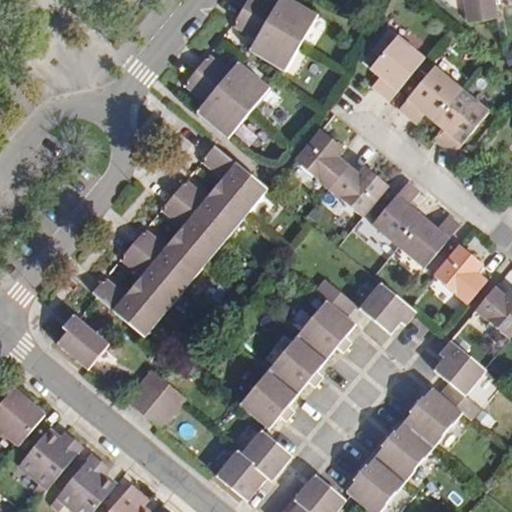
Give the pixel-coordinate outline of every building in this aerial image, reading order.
[(248,0),(243,11),(266,24),(301,45),(317,17),(287,0),(280,0),(276,7),(274,11),(266,7),(269,2),(264,0),(248,0)] [(494,0),(464,0),(469,22),(497,18),(494,0)] [(276,7),(269,2),(266,7),(274,11),(276,7)] [(266,24),(243,11),(240,15),(235,22),(237,23),(234,29),(248,37),(250,33),(258,37),(256,42),(250,52),(284,72),(301,45),(266,24)] [(258,37),(250,33),(248,37),(256,42),(258,37)] [(390,103),(425,61),(398,38),(371,70),(380,78),(386,83),(378,93),(390,103)] [(197,72),(249,114),(269,90),(238,64),(230,73),(227,77),(220,71),(224,68),(211,57),(207,62),(205,61),(197,72)] [(230,73),(224,68),(220,71),(227,77),(230,73)] [(425,116),(435,124),(462,91),(435,69),(400,111),(411,121),(420,111),(425,116)] [(228,139),(249,114),(197,72),(188,82),(189,83),(185,88),(197,99),(201,95),(208,101),(204,104),(197,113),(228,139)] [(386,83),(380,78),(372,88),(378,93),(386,83)] [(462,91),(435,124),(445,131),(451,136),(442,146),(454,156),(489,114),(462,91)] [(208,101),(201,95),(197,99),(204,104),(208,101)] [(425,116),(420,111),(411,121),(417,126),(425,116)] [(451,136),(445,131),(436,141),(442,146),(451,136)] [(330,191),(348,168),(338,159),(345,151),(321,132),(296,163),(330,191)] [(223,180),(216,190),(247,215),(267,190),(215,148),(206,159),(207,160),(204,164),(218,176),(221,172),(226,177),(223,180)] [(359,176),(348,168),(330,191),(363,219),(389,188),(366,168),(359,176)] [(226,177),(221,172),(218,176),(223,180),(226,177)] [(226,240),(247,215),(216,190),(208,199),(205,202),(199,198),(203,194),(189,182),(185,187),(184,186),(174,197),(195,214),(226,240)] [(399,248),(423,219),(409,207),(421,193),(409,183),(373,226),(399,248)] [(208,199),(203,194),(199,198),(205,202),(208,199)] [(206,264),(226,240),(195,214),(174,197),(165,208),(167,209),(163,214),(177,225),(180,222),(185,226),(182,230),(175,239),(206,264)] [(437,231),(423,219),(399,248),(425,270),(461,227),(449,217),(437,231)] [(185,226),(180,222),(177,225),(182,230),(185,226)] [(143,235),(133,246),(154,264),(186,289),(206,264),(175,239),(167,248),(164,252),(159,247),(162,243),(148,232),(144,236),(143,235)] [(167,248),(162,243),(159,247),(164,252),(167,248)] [(142,279),(134,288),(165,314),(186,289),(154,264),(133,246),(124,257),(126,259),(122,263),(136,275),(139,271),(145,275),(142,279)] [(434,278),(468,306),(488,283),(477,274),(483,266),(460,247),(434,278)] [(145,275),(139,271),(136,275),(142,279),(145,275)] [(165,314),(134,288),(127,297),(123,301),(118,297),(121,293),(107,281),(103,285),(102,284),(93,295),(145,339),(165,314)] [(327,301),(347,318),(356,307),(325,281),(316,292),(327,301)] [(360,310),(391,335),(401,323),(411,310),(409,309),(381,285),(360,310)] [(476,312),(510,340),(511,337),(511,290),(506,298),(495,289),(476,312)] [(127,297),(121,293),(118,297),(123,301),(127,297)] [(298,336),(321,356),(330,345),(336,350),(338,348),(344,354),(352,344),(345,339),(356,325),(347,318),(327,301),(298,336)] [(417,314),(411,310),(401,323),(406,328),(417,314)] [(78,322),(74,318),(64,329),(69,333),(78,322)] [(109,347),(78,322),(69,333),(58,346),(89,371),(109,347)] [(327,361),(321,356),(298,336),(269,372),(292,391),(301,381),(307,386),(309,383),(315,389),(323,379),(317,374),(327,361)] [(455,347),(450,343),(441,355),(445,358),(455,347)] [(336,350),(330,345),(321,356),(327,361),(336,350)] [(439,395),(463,414),(471,422),(482,409),(465,396),(486,372),(455,347),(445,358),(435,371),(449,383),(439,395)] [(139,412),(142,409),(164,382),(152,372),(127,402),(139,412)] [(298,396),(292,391),(269,372),(240,407),(263,426),(272,416),(278,421),(280,419),(286,424),(294,415),(288,409),(298,396)] [(307,386),(301,381),(292,391),(298,396),(307,386)] [(175,390),(164,382),(142,409),(152,417),(175,390)] [(14,390),(0,406),(0,431),(19,448),(45,417),(14,390)] [(187,400),(175,390),(152,417),(149,421),(161,431),(187,400)] [(433,390),(404,425),(433,449),(463,414),(439,395),(433,390)] [(152,417),(142,409),(139,412),(149,421),(152,417)] [(278,421),(272,416),(263,426),(269,431),(278,421)] [(375,459),(405,484),(433,449),(404,425),(375,459)] [(62,440),(50,430),(18,467),(40,485),(48,491),(84,448),(71,437),(62,448),(58,445),(62,440)] [(261,433),(241,457),(267,478),(277,466),(282,470),(292,458),(261,433)] [(71,437),(67,434),(62,440),(58,445),(62,448),(71,437)] [(267,478),(241,457),(236,453),(216,477),(243,499),(253,487),(257,490),(267,478)] [(93,455),(57,499),(64,505),(72,511),(94,511),(117,486),(104,476),(101,480),(96,477),(105,466),(93,455)] [(381,511),(405,484),(375,459),(346,494),(367,511),(381,511)] [(109,469),(105,466),(96,477),(101,480),(104,476),(109,469)] [(282,470),(277,466),(267,478),(272,482),(282,470)] [(299,505),(307,511),(337,511),(346,503),(315,477),(305,489),(309,493),(299,505)] [(48,491),(40,485),(33,493),(41,499),(48,491)] [(148,511),(142,507),(139,511),(134,508),(143,497),(131,487),(109,511),(148,511)] [(257,490),(253,487),(243,499),(247,502),(257,490)] [(309,493),(305,489),(295,501),(299,505),(309,493)] [(148,501),(143,497),(134,508),(139,511),(142,507),(148,501)] [(58,511),(64,505),(57,499),(50,507),(56,511),(58,511)]
